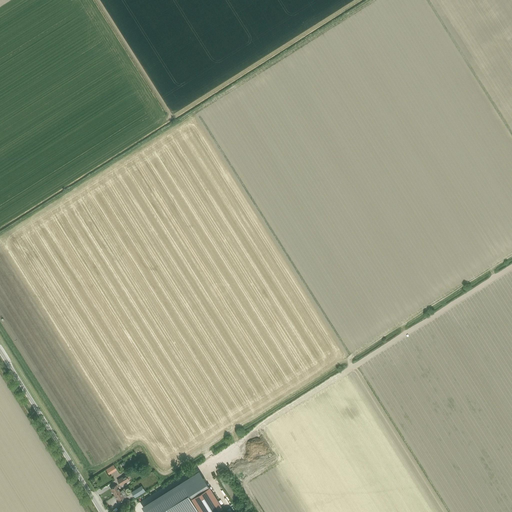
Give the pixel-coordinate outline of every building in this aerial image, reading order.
[(339,389),(341,388),(358,377),(358,375),(355,371),(346,377),(348,376),(326,390),(333,389),(333,390),(334,390),(338,388),(339,389)] [(200,472),(181,483),(144,507),(146,511),(198,511),(190,499),(209,487),(200,472)] [(125,475),(117,480),(120,486),(129,480),(125,475)] [(119,492),(117,488),(115,485),(110,489),(114,495),(119,492)] [(143,485),(132,492),(135,497),(146,490),(143,485)] [(190,499),(198,511),(216,511),(222,509),(223,508),(209,487),(190,499)] [(119,492),(114,495),(118,502),(127,496),(123,490),(120,492),(119,492)]
